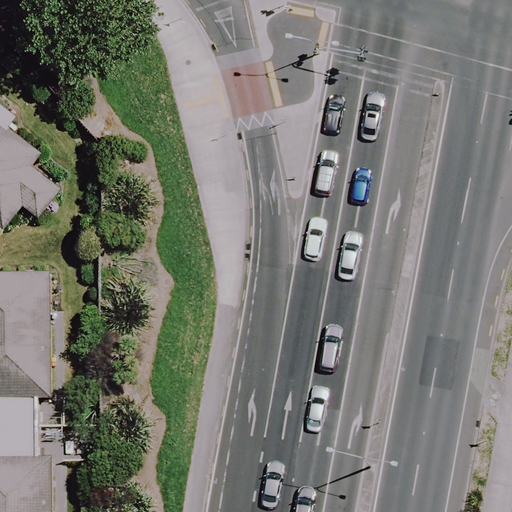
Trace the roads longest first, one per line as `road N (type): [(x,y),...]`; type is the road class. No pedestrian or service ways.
road 1 (primary): [(296,511),(317,445),(392,0)]
road 2 (primary): [(267,511),(268,182),(219,0)]
road 3 (primary): [(460,233),(409,511)]
road 4 (primary): [(500,0),(460,233)]
